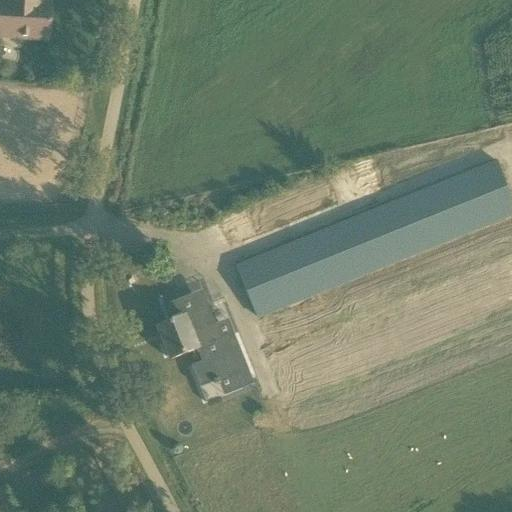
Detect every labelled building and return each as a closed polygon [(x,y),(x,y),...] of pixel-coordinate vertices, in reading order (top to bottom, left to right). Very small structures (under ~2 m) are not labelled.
[(0,38),(14,40),(17,0),(1,0),(1,5),(0,4),(0,38)] [(42,0),(17,0),(14,40),(48,42),(50,4),(42,4),(42,0)] [(511,200),(495,160),(239,264),(261,319),(511,216),(511,200)] [(332,178),(223,214),(234,245),(342,209),(332,178)] [(489,254),(493,266),(266,347),(285,401),(511,320),(511,253),(508,255),(506,248),(489,254)] [(169,357),(170,357),(172,360),(198,350),(202,362),(192,366),(200,388),(213,384),(215,383),(217,386),(221,384),(220,380),(236,374),(240,385),(253,380),(234,334),(221,339),(216,327),(217,327),(210,310),(188,318),(187,317),(186,318),(179,301),(164,306),(171,324),(159,328),(165,343),(163,344),(163,343),(162,343),(168,359),(169,358),(169,357)]
